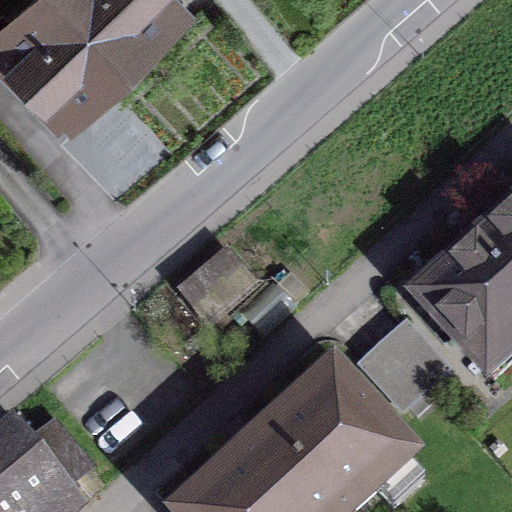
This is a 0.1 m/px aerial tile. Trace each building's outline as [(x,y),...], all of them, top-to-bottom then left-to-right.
[(31,0),(0,30),(0,42),(21,64),(33,52),(81,101),(168,16),(152,0),(31,0)] [(511,212),(417,300),(487,375),(492,370),(488,365),(511,342),(511,212)] [(226,262),(188,294),(205,314),(243,282),(226,262)] [(385,347),(424,390),(446,371),(406,327),(385,347)] [(424,390),(385,347),(363,366),(403,410),(424,390)] [(184,511),(352,511),(409,462),(333,379),(184,511)] [(36,447),(19,427),(0,442),(0,511),(79,511),(86,507),(78,498),(92,486),(49,435),(36,447)]
